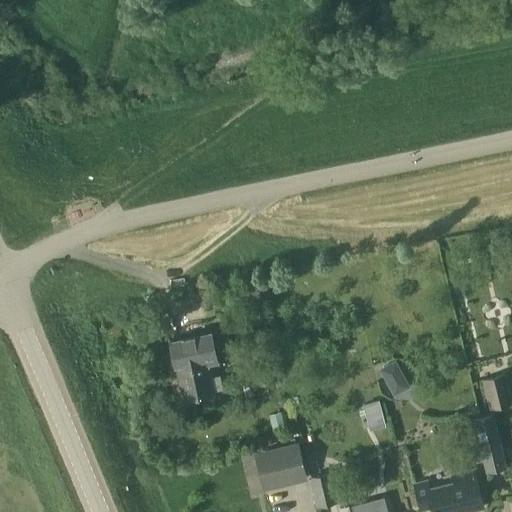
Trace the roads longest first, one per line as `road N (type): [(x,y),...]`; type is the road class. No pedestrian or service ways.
road 1 (unclassified): [(3,275),(101,228),(511,141)]
road 2 (unclassified): [(98,511),(3,275)]
road 3 (track): [(154,280),(234,227),(265,193)]
